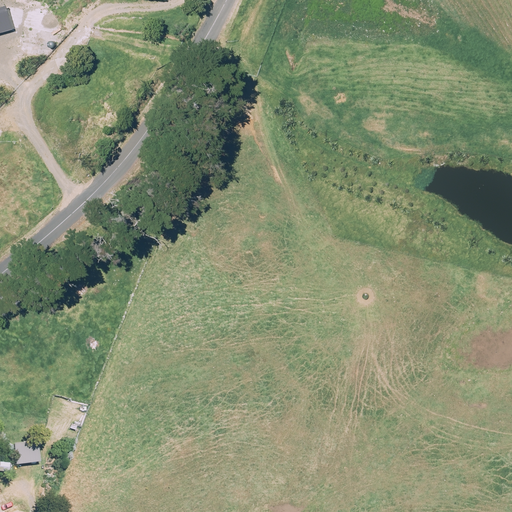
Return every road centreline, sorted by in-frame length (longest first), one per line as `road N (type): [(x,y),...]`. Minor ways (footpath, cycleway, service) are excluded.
road 1 (unclassified): [(0,278),(130,157),(225,0)]
road 2 (track): [(0,129),(98,13),(180,0)]
road 3 (track): [(80,208),(31,134),(18,86),(0,70)]
